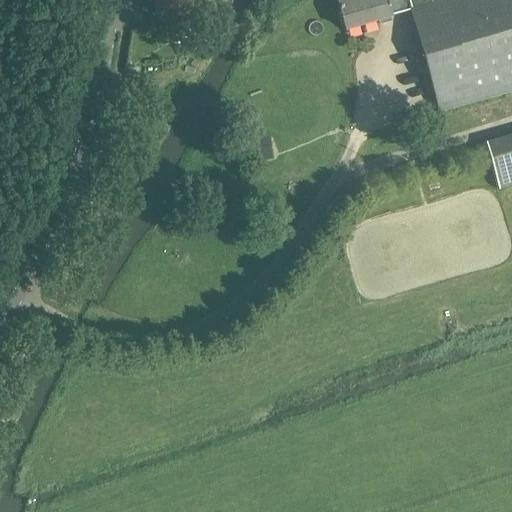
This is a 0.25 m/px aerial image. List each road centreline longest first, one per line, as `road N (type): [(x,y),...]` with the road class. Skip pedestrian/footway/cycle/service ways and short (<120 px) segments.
road 1 (track): [(21,296),(75,329),(158,348),(191,336),(261,291),(372,147),(511,114)]
road 2 (tertiary): [(0,339),(99,80),(113,0)]
